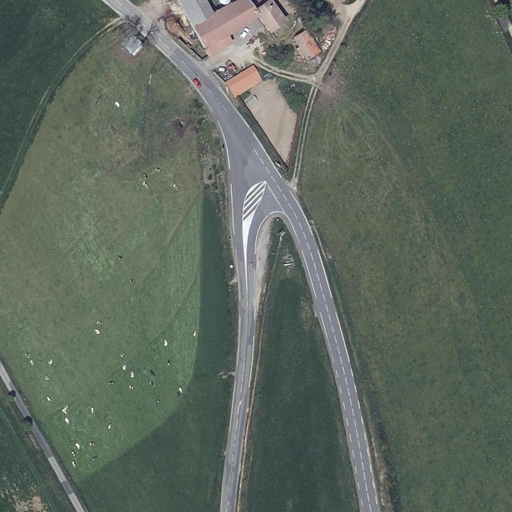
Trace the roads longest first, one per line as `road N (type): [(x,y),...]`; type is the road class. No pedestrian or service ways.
road 1 (secondary): [(267,173),(311,251),(343,362),(371,511)]
road 2 (secondary): [(267,173),(244,247),(250,324),(229,511)]
road 3 (secondary): [(114,0),(187,61),(267,173)]
road 4 (track): [(362,0),(309,80),(292,209)]
road 5 (unclassified): [(0,367),(81,511)]
